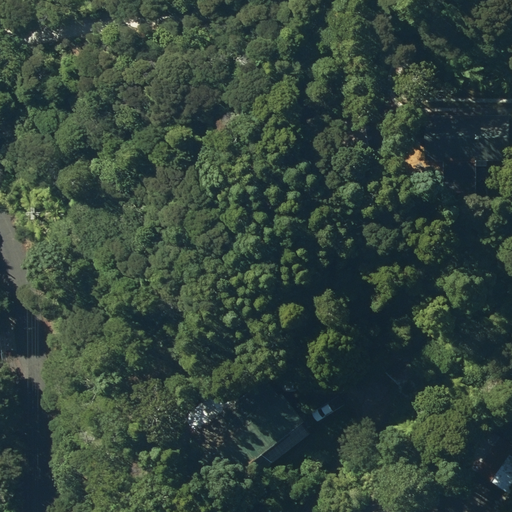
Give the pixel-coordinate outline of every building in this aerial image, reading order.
[(395,117),(405,127),(412,119),(402,110),(395,117)] [(454,196),(488,196),(488,162),(511,161),(511,115),(431,116),(431,162),(454,162),(454,196)] [(385,366),(408,392),(442,360),(419,334),(385,366)] [(209,461),(231,491),(315,426),(264,360),(185,421),(213,458),(209,461)] [(472,467),(498,483),(511,458),(511,443),(493,431),(472,467)] [(444,475),(422,504),(432,511),(448,511),(465,492),(444,475)] [(366,511),(427,511),(387,483),(366,511)]
